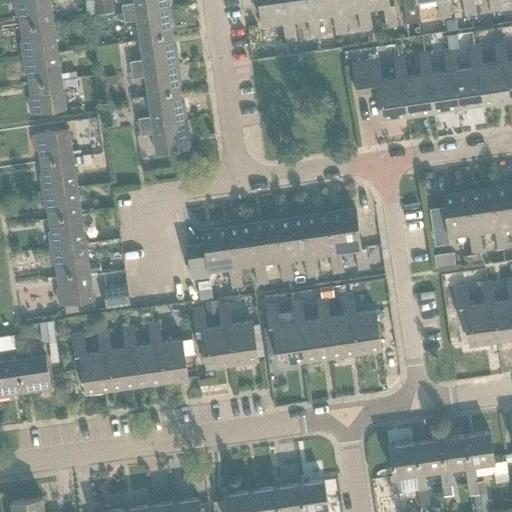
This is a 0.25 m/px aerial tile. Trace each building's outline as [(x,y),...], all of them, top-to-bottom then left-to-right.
[(50,0),(14,0),(17,16),(19,16),(21,28),(54,23),(50,0)] [(112,0),(94,0),(96,14),(114,12),(112,0)] [(133,0),(134,3),(121,5),(122,13),(170,7),(169,0),(133,0)] [(258,0),(262,24),(284,21),(287,41),(297,40),(294,20),(288,20),(285,0),(258,0)] [(319,16),(314,16),(311,0),(285,0),(288,20),(294,20),(309,17),(312,37),(322,36),(319,16)] [(348,32),(345,12),(339,13),(337,0),(311,0),(314,16),(319,16),(335,13),(338,34),(348,32)] [(337,0),(339,13),(345,12),(359,9),(362,30),(373,28),(370,8),(365,9),(363,0),(337,0)] [(388,26),(397,25),(394,4),(391,4),(390,0),(363,0),(365,9),(370,8),(385,6),(388,26)] [(401,0),(405,23),(420,21),(417,1),(426,0),(437,0),(440,18),(445,17),(447,30),(452,30),(451,17),(448,0),(401,0)] [(462,0),(465,14),(475,13),(473,0),(462,0)] [(489,0),(491,11),(501,9),(499,0),(489,0)] [(139,40),(170,35),(169,23),(172,23),(170,7),(122,13),(124,22),(136,21),(139,40)] [(23,41),(20,41),(23,57),(58,52),(54,23),(21,28),(23,41)] [(130,70),(178,63),(176,47),(172,47),(170,35),(139,40),(142,60),(129,62),(130,70)] [(511,59),(508,60),(505,41),(494,42),(496,60),(501,59),(508,101),(511,100),(511,59)] [(496,60),(482,62),(479,44),(469,46),(471,63),(476,63),(483,105),(508,101),(501,59),(496,60)] [(483,105),(476,63),(471,63),(456,66),(454,48),(443,50),(446,67),(451,66),(458,108),(483,105)] [(25,73),(28,73),(30,85),(62,80),(61,74),(58,52),(23,57),(25,73)] [(446,67),(431,69),(428,52),(418,54),(421,71),(426,70),(433,112),(458,108),(451,66),(446,67)] [(421,71),(405,73),(403,56),(393,57),(395,75),(400,74),(407,116),(433,112),(426,70),(421,71)] [(400,74),(395,75),(381,77),(378,60),(352,64),(357,94),(377,91),(381,120),(407,116),(400,74)] [(147,97),(178,92),(177,80),(181,80),(178,63),(130,70),(132,79),(144,77),(147,97)] [(64,74),(61,74),(62,80),(77,78),(76,72),(64,74)] [(116,75),(108,76),(109,84),(117,83),(116,75)] [(77,78),(62,80),(63,87),(67,86),(78,85),(77,78)] [(29,97),(31,114),(66,109),(63,87),(62,80),(30,85),(31,97),(29,97)] [(150,117),(138,119),(139,127),(186,120),(184,104),(180,105),(178,92),(147,97),(150,117)] [(186,149),(185,137),(189,136),(186,120),(139,127),(140,136),(153,134),(156,154),(186,149)] [(69,129),(34,134),(37,151),(39,151),(41,163),(74,158),(69,129)] [(43,176),(40,176),(42,192),(78,187),(74,158),(41,163),(43,176)] [(511,185),(494,188),(500,228),(504,227),(511,225),(511,185)] [(45,208),(48,208),(50,220),(82,215),(78,187),(42,192),(45,208)] [(507,247),(504,227),(500,228),(494,188),(469,192),(475,231),(479,231),(494,228),(497,249),(507,247)] [(449,235),(469,232),(471,252),(482,250),(479,231),(475,231),(469,192),(443,196),(449,235)] [(356,209),(330,212),(335,252),(331,252),(334,272),(344,271),(341,251),(356,249),(359,269),(369,267),(366,246),(361,247),(356,209)] [(316,254),(331,252),(335,252),(330,212),(304,216),(310,255),(316,254)] [(51,232),(48,233),(51,249),(86,243),(82,215),(50,220),(51,232)] [(318,274),(316,254),(310,255),(304,216),(279,220),(285,259),(290,258),(305,256),(308,276),(318,274)] [(293,278),(290,258),(285,259),(279,220),(254,223),(260,263),(265,262),(280,259),(283,280),(293,278)] [(268,282),(265,262),(260,263),(254,223),(229,227),(234,266),(240,266),(255,263),(258,283),(268,282)] [(208,270),(229,267),(232,287),(243,285),(240,266),(234,266),(229,227),(203,231),(208,270)] [(413,235),(414,257),(431,257),(430,235),(413,235)] [(53,265),(56,265),(58,276),(90,272),(86,243),(51,249),(53,265)] [(477,254),(463,256),(465,267),(479,265),(477,254)] [(57,290),(59,306),(94,301),(90,272),(58,276),(60,289),(57,290)] [(511,298),(510,299),(495,301),(493,282),(482,283),(485,303),(490,302),(495,341),(511,339),(511,298)] [(125,284),(101,287),(104,307),(128,304),(125,284)] [(457,287),(460,307),(464,306),(470,345),(495,341),(490,302),(485,303),(470,305),(467,285),(457,287)] [(332,286),(320,287),(321,298),(326,297),(327,298),(334,297),(332,286)] [(211,288),(199,290),(200,300),(212,298),(213,298),(211,288)] [(376,310),(355,313),(352,293),(341,295),(344,315),(349,314),(354,353),(381,350),(376,310)] [(349,314),(344,315),(329,317),(327,298),(326,297),(321,298),(316,299),(319,319),(324,318),(330,357),(354,353),(349,314)] [(216,300),(205,301),(207,315),(218,314),(216,300)] [(324,318),(319,319),(304,321),(301,301),(291,302),(294,323),(299,322),(304,361),(330,357),(324,318)] [(230,364),(258,360),(252,321),(232,324),(229,304),(219,305),(222,326),(224,325),(230,364)] [(266,306),(269,327),(274,326),(279,365),(304,361),(299,322),(294,323),(279,325),(276,304),(266,306)] [(193,309),(196,330),(201,329),(207,367),(230,364),(224,325),(222,326),(206,328),(203,308),(193,309)] [(39,322),(42,342),(55,341),(53,321),(39,322)] [(148,324),(151,344),(156,343),(162,382),(188,378),(182,339),(161,342),(158,322),(148,324)] [(156,343),(151,344),(136,346),(133,326),(123,327),(126,347),(131,347),(137,386),(162,382),(156,343)] [(131,347),(126,347),(111,350),(108,330),(98,331),(101,351),(106,350),(112,389),(137,386),(131,347)] [(72,335),(75,355),(80,355),(86,393),(112,389),(106,350),(101,351),(85,353),(82,333),(72,335)] [(14,335),(5,336),(8,350),(16,349),(14,335)] [(46,355),(17,360),(22,394),(51,390),(46,355)] [(0,397),(22,394),(17,360),(0,362),(0,397)] [(485,492),(484,480),(477,481),(474,465),(493,462),(494,462),(493,455),(490,431),(464,435),(468,466),(465,467),(469,495),(473,494),(485,492)] [(443,487),(444,496),(453,494),(452,485),(449,469),(465,467),(468,466),(464,435),(439,439),(443,470),(440,470),(443,487)] [(415,474),(418,490),(427,489),(424,473),(440,470),(443,470),(439,439),(414,442),(418,473),(415,474)] [(400,476),(415,474),(418,473),(414,442),(389,446),(393,476),(390,476),(393,494),(402,492),(400,476)] [(494,462),(493,462),(494,474),(507,472),(505,454),(493,455),(494,462)] [(317,511),(329,510),(324,480),(298,484),(301,511),(317,511)] [(301,511),(298,484),(273,487),(276,511),(301,511)] [(276,511),(273,487),(248,491),(250,511),(276,511)] [(427,489),(418,490),(419,499),(428,498),(427,489)] [(225,511),(250,511),(248,491),(223,495),(225,511)] [(476,511),(489,511),(487,492),(485,492),(473,494),(476,511)] [(12,511),(44,511),(42,497),(12,502),(12,511)] [(201,511),(199,498),(174,502),(175,511),(201,511)] [(149,511),(175,511),(174,502),(149,506),(149,511)]
